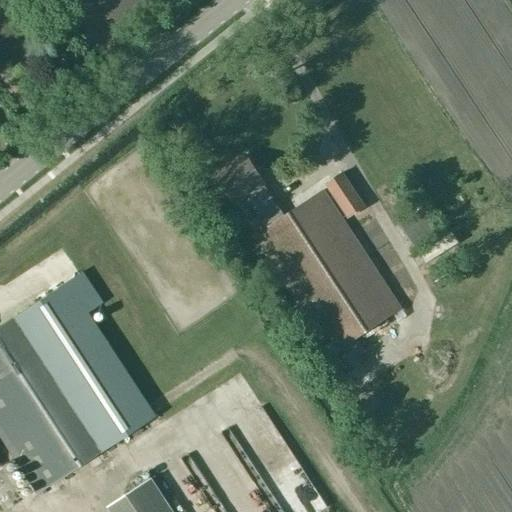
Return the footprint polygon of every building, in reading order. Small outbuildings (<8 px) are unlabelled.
[(246,241),(251,249),(259,243),(332,354),(401,308),(323,189),(284,215),(263,184),(264,183),(245,154),(216,174),(234,202),(245,196),(265,227),(254,235),(246,241)] [(342,172),(325,184),(347,217),(364,206),(342,172)] [(399,224),(414,248),(442,231),(426,206),(399,224)] [(0,437),(36,493),(120,438),(32,304),(0,324),(0,437)] [(354,348),(358,360),(377,355),(374,342),(354,348)] [(378,355),(359,364),(365,375),(384,365),(378,355)] [(187,446),(217,487),(246,467),(219,430),(215,433),(209,426),(224,415),(211,397),(198,406),(205,415),(162,445),(171,457),(187,446)] [(232,511),(277,511),(256,476),(222,495),(232,511)] [(126,495),(137,511),(168,511),(148,480),(126,495)]
